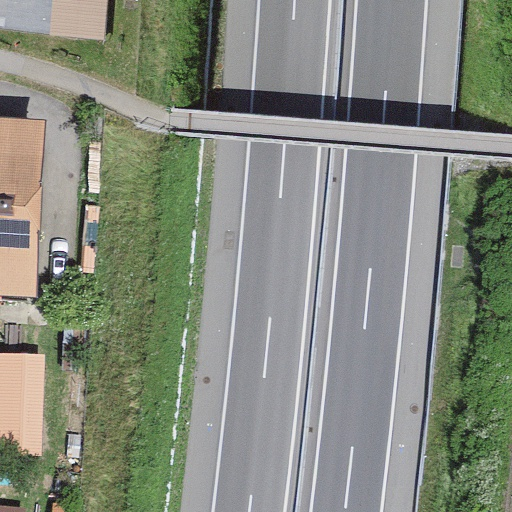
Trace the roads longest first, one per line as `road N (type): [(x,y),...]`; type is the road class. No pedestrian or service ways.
road 1 (motorway): [(295,0),(247,511)]
road 2 (motorway): [(345,511),(390,0)]
